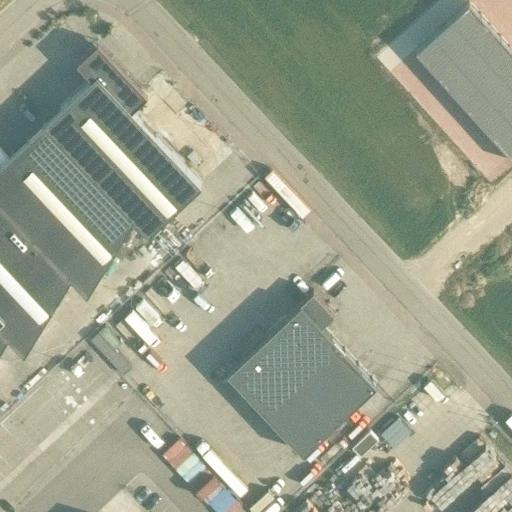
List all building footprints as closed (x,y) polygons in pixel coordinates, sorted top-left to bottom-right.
[(511,155),(511,47),(469,0),(467,0),(415,48),(511,155)] [(132,215),(148,231),(202,181),(131,106),(149,90),(100,37),(78,57),(93,73),(0,160),(0,344),(7,333),(23,350),(69,274),(85,291),(132,215)] [(142,286),(103,328),(141,364),(180,322),(142,286)] [(321,323),(332,313),(334,311),(327,304),(313,288),(226,370),(303,451),(377,382),(321,323)] [(43,415),(67,393),(51,376),(28,398),(43,415)] [(0,488),(0,489),(51,441),(35,424),(0,456),(0,488)] [(70,457),(87,441),(71,425),(55,441),(70,457)] [(345,452),(353,461),(371,444),(363,435),(345,452)]
